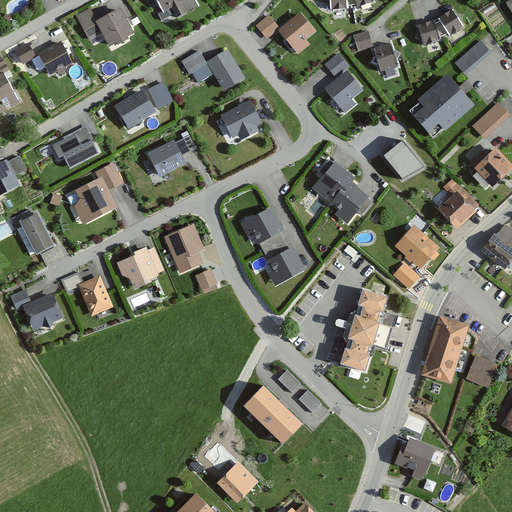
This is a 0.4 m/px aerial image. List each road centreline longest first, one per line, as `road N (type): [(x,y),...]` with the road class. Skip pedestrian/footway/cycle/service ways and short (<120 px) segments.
road 1 (residential): [(7,148),(221,23),(243,37),(312,125),(295,152),(206,197)]
road 2 (residential): [(206,197),(238,288),(268,334),(356,419),(386,435)]
road 3 (track): [(109,511),(89,454),(0,296)]
road 4 (unclassified): [(445,272),(386,435)]
road 5 (residential): [(206,197),(51,273)]
